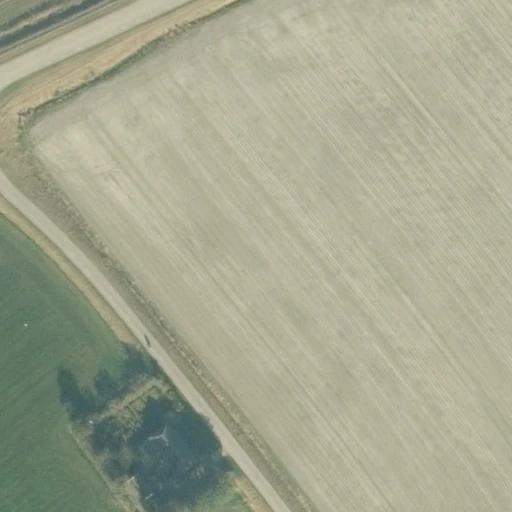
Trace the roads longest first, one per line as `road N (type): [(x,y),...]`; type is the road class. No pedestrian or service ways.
road 1 (unclassified): [(280,511),(81,264),(0,185)]
road 2 (tertiary): [(0,78),(170,0)]
